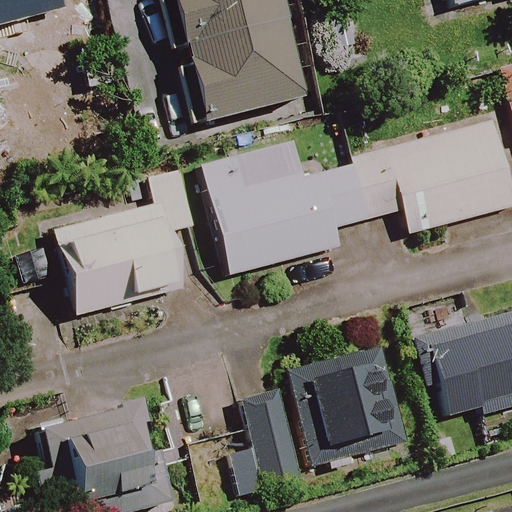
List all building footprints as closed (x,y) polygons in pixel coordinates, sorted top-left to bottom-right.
[(0,0),(0,29),(62,13),(58,0),(0,0)] [(173,63),(176,74),(163,77),(178,136),(191,132),(299,105),(272,0),(152,0),(144,2),(160,67),(173,63)] [(502,0),(442,0),(447,15),(502,0)] [(361,60),(347,26),(308,43),(322,77),(361,60)] [(113,88),(103,49),(73,56),(83,95),(113,88)] [(511,97),(501,101),(511,142),(511,97)] [(507,212),(485,130),(233,197),(224,164),(191,173),(220,283),(331,253),(326,234),(392,217),(399,241),(507,212)] [(144,184),(151,211),(44,239),(58,291),(115,277),(123,307),(169,296),(160,262),(169,260),(164,238),(194,230),(180,175),(144,184)] [(414,390),(425,387),(435,430),(511,411),(511,319),(414,343),(404,346),(414,390)] [(375,359),(278,385),(302,475),(399,449),(375,359)] [(267,511),(297,505),(273,407),(233,417),(243,455),(222,460),(233,502),(256,497),(259,511),(267,511)] [(147,511),(159,509),(130,409),(26,438),(47,511),(147,511)]
